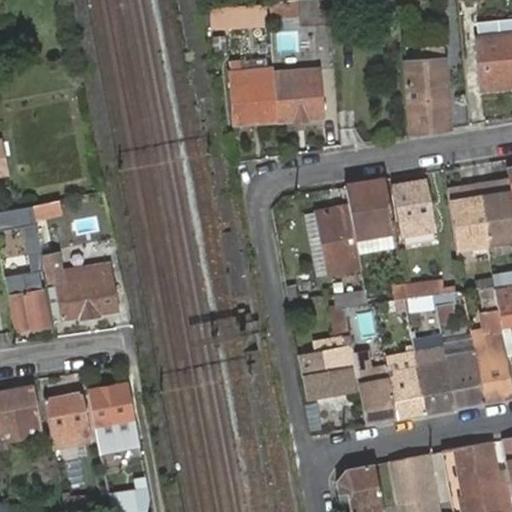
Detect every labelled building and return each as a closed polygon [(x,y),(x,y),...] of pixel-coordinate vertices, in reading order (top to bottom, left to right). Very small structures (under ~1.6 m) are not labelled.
[(331,0),(278,0),(277,0),(277,8),(289,7),(290,11),(299,10),(301,25),(332,23),(331,0)] [(211,29),(268,26),(267,16),(266,4),(240,6),(210,8),(211,29)] [(511,17),(476,21),(483,90),(511,86),(511,17)] [(405,61),(411,133),(452,127),(443,47),(420,49),(421,59),(405,61)] [(236,121),(278,119),(278,69),(278,67),(247,69),(247,59),(232,60),(236,121)] [(322,67),(278,69),(278,119),(325,117),(322,67)] [(383,179),(344,186),(348,205),(354,237),(393,229),(383,179)] [(427,221),(428,232),(436,230),(429,180),(392,186),(401,236),(407,234),(406,224),(427,221)] [(491,188),(477,191),(487,244),(511,239),(511,209),(507,180),(490,183),(491,188)] [(463,188),(447,191),(456,249),(487,244),(477,191),(464,193),(463,188)] [(0,231),(36,226),(32,205),(0,211),(0,231)] [(354,237),(348,205),(316,211),(328,273),(360,266),(354,237)] [(328,273),(316,211),(305,214),(317,274),(328,273)] [(407,234),(428,232),(427,221),(406,224),(407,234)] [(367,252),(395,248),(393,238),(365,242),(367,252)] [(118,266),(112,243),(105,245),(106,248),(109,268),(111,268),(118,266)] [(44,254),(50,283),(63,281),(57,251),(44,254)] [(75,275),(75,273),(67,274),(69,282),(57,284),(62,316),(81,313),(81,316),(100,313),(99,311),(116,308),(112,277),(100,279),(98,266),(86,268),(87,272),(89,280),(77,281),(75,275)] [(511,269),(501,272),(503,284),(511,281),(511,269)] [(4,274),(14,327),(29,326),(29,324),(48,321),(40,278),(30,281),(27,270),(4,274)] [(87,272),(75,275),(77,281),(89,280),(87,272)] [(503,284),(501,272),(492,273),(494,285),(503,284)] [(416,282),(419,296),(432,294),(450,291),(447,278),(416,282)] [(493,285),(478,287),(481,303),(496,302),(494,289),(493,285)] [(511,286),(494,289),(496,302),(498,309),(501,326),(511,323),(511,286)] [(364,289),(334,293),(335,304),(330,305),(334,332),(347,330),(344,308),(368,304),(364,289)] [(432,294),(435,310),(436,314),(454,311),(450,291),(432,294)] [(404,299),(406,310),(407,314),(435,310),(432,294),(419,296),(404,299)] [(404,299),(386,301),(388,312),(406,310),(404,299)] [(481,303),(483,311),(498,309),(496,302),(481,303)] [(476,349),(487,403),(511,398),(511,381),(501,326),(498,309),(483,311),(481,311),(485,330),(472,332),(473,339),(476,349)] [(351,385),(358,383),(352,353),(349,336),(342,338),(342,333),(312,339),(315,354),(303,356),(310,397),(353,390),(351,385)] [(411,338),(414,352),(443,346),(440,333),(411,338)] [(473,339),(443,346),(445,355),(476,349),(473,339)] [(417,365),(426,414),(456,408),(445,355),(443,346),(414,352),(417,365)] [(445,355),(456,408),(487,403),(476,349),(445,355)] [(358,383),(366,426),(397,420),(387,366),(373,369),(368,350),(361,352),(352,353),(358,383)] [(387,366),(397,420),(426,414),(417,365),(408,366),(407,361),(387,366)] [(127,383),(88,391),(97,437),(135,431),(127,383)] [(33,384),(0,391),(0,439),(5,439),(3,428),(41,421),(33,384)] [(81,392),(45,399),(54,446),(59,445),(57,432),(72,429),(73,440),(90,436),(81,392)] [(3,428),(5,439),(43,432),(41,421),(3,428)] [(90,440),(90,436),(73,440),(72,429),(57,432),(59,445),(90,440)] [(511,437),(503,439),(508,468),(511,492),(511,493),(511,437)] [(489,442),(472,445),(485,511),(511,511),(511,493),(511,492),(498,495),(494,471),(489,442)] [(485,511),(472,445),(455,448),(467,511),(485,511)] [(376,463),(382,495),(390,493),(393,505),(409,501),(410,511),(438,511),(428,453),(376,463)] [(385,511),(382,495),(376,463),(346,468),(337,481),(338,492),(348,490),(350,498),(353,511),(359,511),(371,510),(370,511),(385,511)] [(508,468),(494,471),(498,495),(511,492),(508,468)] [(142,496),(143,508),(149,507),(144,477),(135,477),(139,496),(142,496)] [(340,499),(350,498),(348,490),(338,492),(340,499)] [(71,493),(63,494),(65,509),(110,505),(108,497),(71,499),(71,493)] [(112,497),(111,510),(143,508),(142,496),(139,496),(112,497)] [(0,501),(0,511),(9,511),(8,502),(0,501)]
